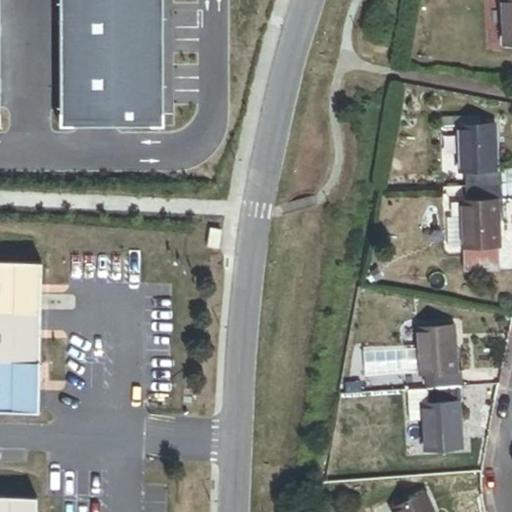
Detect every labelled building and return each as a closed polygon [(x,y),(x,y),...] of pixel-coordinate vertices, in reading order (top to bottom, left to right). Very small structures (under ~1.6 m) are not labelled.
[(159,0),(59,0),(59,122),(159,123),(159,0)] [(511,0),(502,0),(505,45),(511,44),(511,0)] [(466,171),(467,185),(503,184),(502,170),(497,170),(495,125),(460,127),(461,157),(462,172),(466,171)] [(460,127),(445,127),(446,157),(461,157),(460,127)] [(503,184),(467,185),(467,203),(463,203),(463,217),(465,247),(500,245),(499,202),(503,202),(503,184)] [(463,217),(449,217),(451,248),(465,247),(463,217)] [(0,262),(0,412),(39,413),(43,264),(0,262)] [(426,374),(427,390),(463,388),(462,371),(457,372),(455,327),(419,330),(422,374),(426,374)] [(463,388),(427,390),(428,405),(424,405),(425,422),(427,449),(462,447),(460,403),(464,403),(463,388)] [(427,390),(409,391),(412,422),(425,422),(424,405),(428,405),(427,390)] [(37,511),(38,497),(0,496),(0,511),(37,511)] [(433,511),(427,496),(395,510),(395,511),(433,511)]
